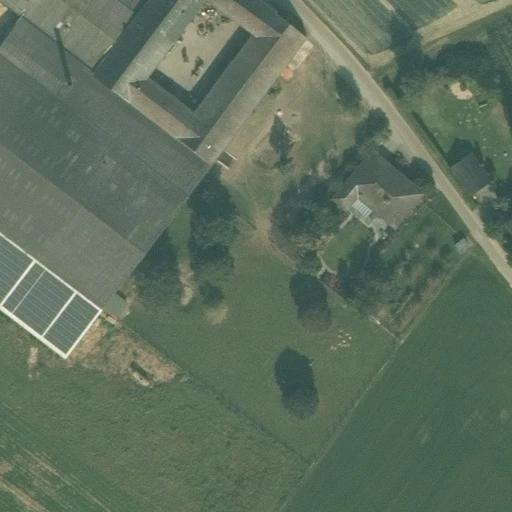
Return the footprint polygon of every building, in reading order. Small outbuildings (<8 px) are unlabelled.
[(0,0),(22,17),(95,71),(137,16),(116,0),(0,0)] [(148,0),(137,16),(95,71),(92,75),(127,102),(146,78),(199,8),(188,0),(148,0)] [(116,0),(137,16),(148,0),(116,0)] [(188,0),(199,8),(205,0),(188,0)] [(205,0),(253,34),(271,10),(257,0),(205,0)] [(253,34),(193,114),(175,139),(209,165),(210,166),(306,38),(272,10),(271,10),(253,34)] [(199,180),(198,180),(80,91),(92,75),(95,71),(22,17),(0,46),(0,56),(186,198),(199,180)] [(0,232),(101,310),(186,198),(0,56),(0,232)] [(198,180),(209,165),(175,139),(127,102),(92,75),(80,91),(198,180)] [(193,114),(146,78),(127,102),(175,139),(193,114)] [(372,154),(354,175),(365,184),(383,162),(372,154)] [(452,169),(469,194),(488,181),(471,156),(452,169)] [(356,196),(394,227),(421,194),(383,162),(365,184),(355,195),(356,196)] [(333,200),(345,209),(356,196),(355,195),(365,184),(354,175),(333,200)] [(101,310),(0,232),(0,307),(65,357),(101,310)] [(113,383),(107,392),(129,409),(136,401),(113,383)]
